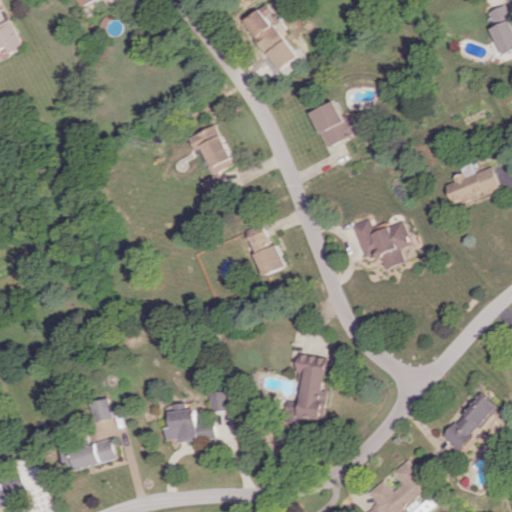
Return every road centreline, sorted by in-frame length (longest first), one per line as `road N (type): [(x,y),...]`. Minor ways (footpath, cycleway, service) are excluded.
road 1 (residential): [(511,293),(463,338),(385,435),(325,480),(116,511)]
road 2 (residential): [(176,0),(273,132),(350,327),(421,389)]
